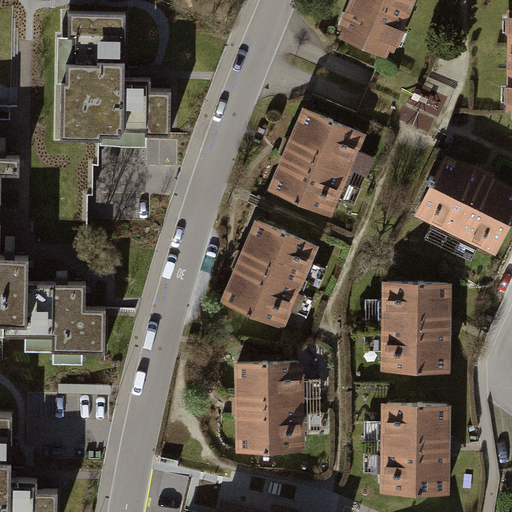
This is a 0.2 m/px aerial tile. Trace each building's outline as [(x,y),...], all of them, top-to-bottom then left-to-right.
[(413,0),(352,0),(335,39),(386,62),(413,0)] [(125,14),(64,14),(64,33),(57,33),(56,140),(100,141),(100,140),(100,136),(119,136),(119,134),(171,134),(172,93),(151,92),(151,82),(125,82),(125,14)] [(366,135),(304,108),(287,146),(269,187),(331,214),(366,135)] [(511,187),(485,175),(441,155),(412,215),(498,256),(511,225),(511,187)] [(318,247),(256,220),(237,262),(221,298),(283,325),(318,247)] [(26,274),(2,274),(3,332),(29,332),(29,345),(56,345),(57,362),(78,362),(78,348),(102,348),(102,312),(82,312),(82,299),(56,299),(56,284),(26,285),(26,274)] [(454,285),(384,286),(385,376),(454,375),(454,323),(454,285)] [(302,361),(238,364),(240,404),(242,452),(306,449),(302,361)] [(455,403),(382,401),(380,490),(453,491),(454,447),(455,403)] [(12,414),(0,413),(0,511),(57,511),(58,489),(39,489),(39,479),(11,479),(12,414)] [(218,511),(277,511),(221,500),(218,511)]
